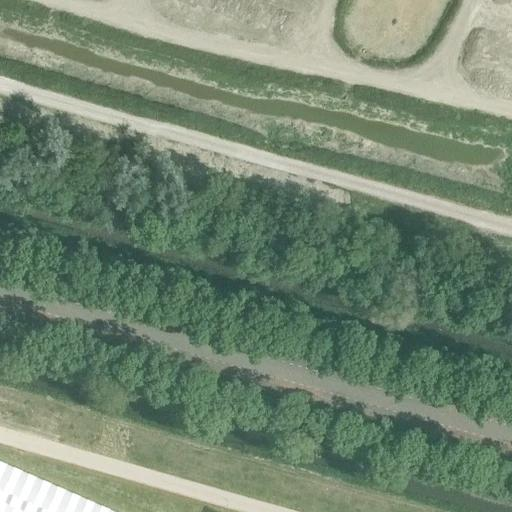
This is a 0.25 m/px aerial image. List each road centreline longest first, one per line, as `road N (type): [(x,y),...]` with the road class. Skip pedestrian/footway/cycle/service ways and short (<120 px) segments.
road 1 (track): [(44,0),(511,110)]
road 2 (unknown): [(0,435),(259,511)]
